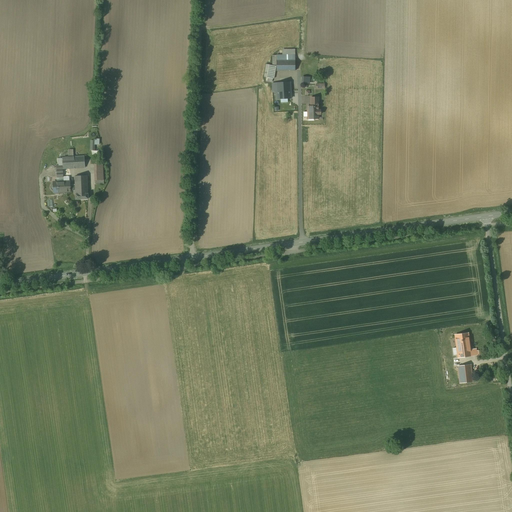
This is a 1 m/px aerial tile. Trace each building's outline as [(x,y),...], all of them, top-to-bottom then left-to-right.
[(295,50),(282,50),(283,55),(277,55),(277,61),(287,61),(287,56),(295,55),(295,50)] [(287,61),(277,61),(277,71),(295,71),(295,55),(287,56),(287,61)] [(275,66),(266,64),(264,77),(273,79),(275,66)] [(290,82),(272,83),(273,92),(277,92),(277,96),(291,95),(290,82)] [(318,110),(318,97),(311,98),(311,106),(308,106),(308,112),(307,113),(307,115),(308,116),(308,117),(314,117),(314,119),(318,119),(318,114),(319,114),(319,110),(318,110)] [(74,157),(84,156),(84,149),(78,149),(74,149),(74,157)] [(74,157),(63,158),(64,177),(69,176),(69,168),(85,167),(84,156),(74,157)] [(95,164),(96,183),(104,183),(103,164),(95,164)] [(69,176),(64,177),(64,182),(71,182),(71,191),(74,191),(76,191),(76,189),(88,189),(87,175),(69,176)] [(59,192),(71,191),(71,182),(64,182),(53,183),(54,192),(55,192),(54,190),(59,190),(59,192)] [(88,198),(88,189),(76,189),(76,191),(74,191),(74,194),(76,194),(76,199),(88,198)] [(468,333),(455,335),(456,344),(469,342),(468,333)] [(471,355),(469,342),(456,344),(458,357),(471,355)] [(470,365),(454,367),(456,383),(472,381),(470,365)]
